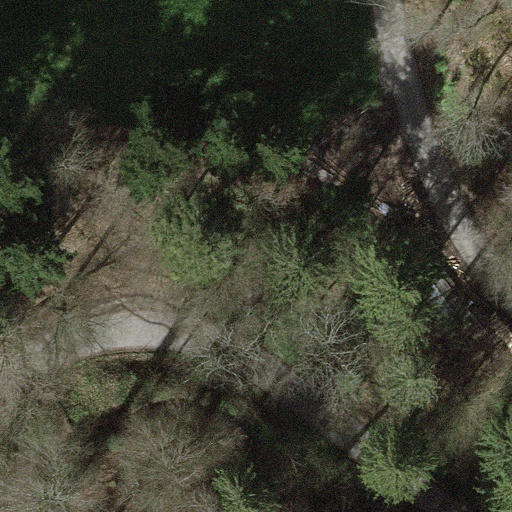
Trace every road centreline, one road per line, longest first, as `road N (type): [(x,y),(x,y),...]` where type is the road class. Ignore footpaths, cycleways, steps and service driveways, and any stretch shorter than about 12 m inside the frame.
road 1 (unclassified): [(470,511),(273,374),(197,336),(111,328),(0,374)]
road 2 (unclassified): [(511,295),(466,234),(421,141),(393,0)]
